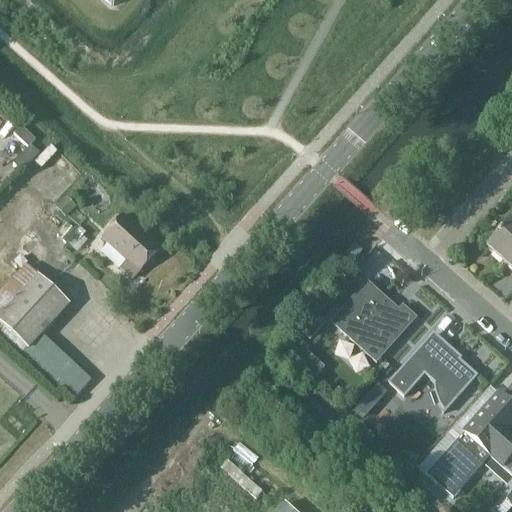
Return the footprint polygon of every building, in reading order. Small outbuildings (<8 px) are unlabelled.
[(134,279),(159,251),(122,217),(101,240),(127,263),(123,268),(134,279)] [(486,250),(505,267),(511,259),(511,223),(486,250)] [(0,324),(28,350),(69,306),(25,265),(0,292),(0,324)] [(376,366),(416,321),(403,309),(398,314),(366,286),(345,310),(373,335),(359,350),(376,366)] [(324,325),(315,317),(300,333),(309,341),(324,325)] [(398,377),(400,378),(391,388),(403,399),(412,389),(413,389),(424,377),(453,403),(476,378),(454,358),(455,356),(434,337),(398,377)] [(305,354),(308,351),(296,340),(282,355),(300,371),(311,359),(305,354)] [(511,412),(497,399),(426,478),(453,502),(489,461),(511,480),(511,412)] [(366,429),(384,423),(380,408),(361,414),(366,429)] [(295,511),(286,503),(278,511),(295,511)]
